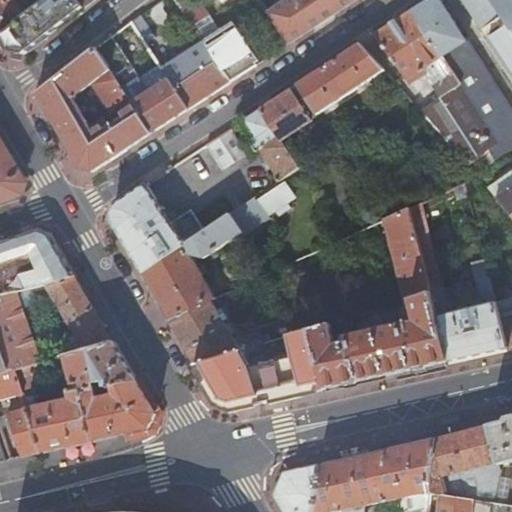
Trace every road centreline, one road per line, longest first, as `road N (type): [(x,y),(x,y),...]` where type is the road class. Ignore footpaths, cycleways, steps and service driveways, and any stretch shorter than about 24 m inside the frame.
road 1 (residential): [(68,213),(398,0)]
road 2 (secondary): [(211,453),(511,379)]
road 3 (secondary): [(211,453),(68,213)]
road 4 (secondary): [(0,503),(211,453)]
road 5 (residential): [(126,0),(1,93)]
road 6 (secondary): [(60,199),(1,93)]
